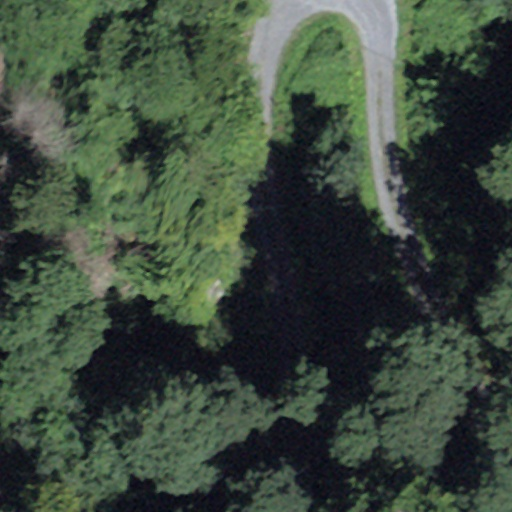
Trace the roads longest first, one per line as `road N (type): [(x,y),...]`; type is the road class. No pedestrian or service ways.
road 1 (track): [(271,0),(246,92),(286,347),(295,511)]
road 2 (track): [(511,480),(411,272),(375,0)]
